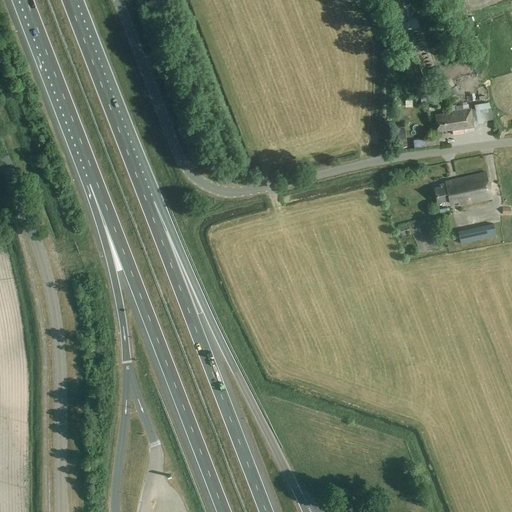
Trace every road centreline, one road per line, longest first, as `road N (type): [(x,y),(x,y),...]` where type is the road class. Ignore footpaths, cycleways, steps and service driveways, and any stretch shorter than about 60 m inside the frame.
road 1 (motorway): [(306,510),(158,203),(133,167)]
road 2 (tertiary): [(61,511),(57,321),(0,150)]
road 3 (motorway): [(266,511),(133,167)]
road 4 (motorway): [(96,182),(223,511)]
road 5 (unclassified): [(207,186),(242,192),(388,157),(511,141)]
road 6 (unclassified): [(207,186),(179,157),(118,0)]
road 7 (motorway): [(26,0),(96,182)]
road 8 (motorway): [(96,182),(129,370)]
road 9 (motorway): [(133,167),(68,0)]
